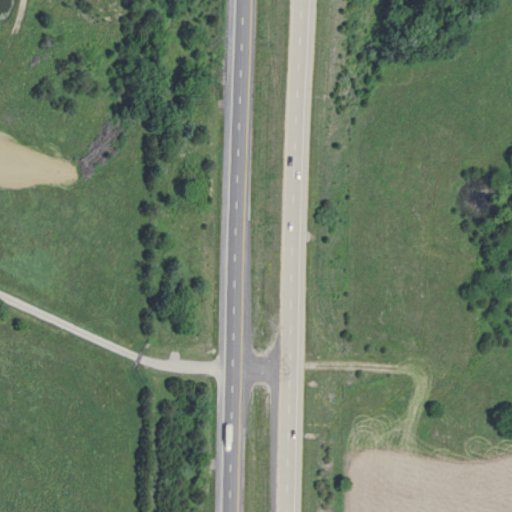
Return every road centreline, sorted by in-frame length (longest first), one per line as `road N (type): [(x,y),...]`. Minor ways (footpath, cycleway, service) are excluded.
road 1 (trunk): [(294,511),(304,0)]
road 2 (trunk): [(245,0),(236,511)]
